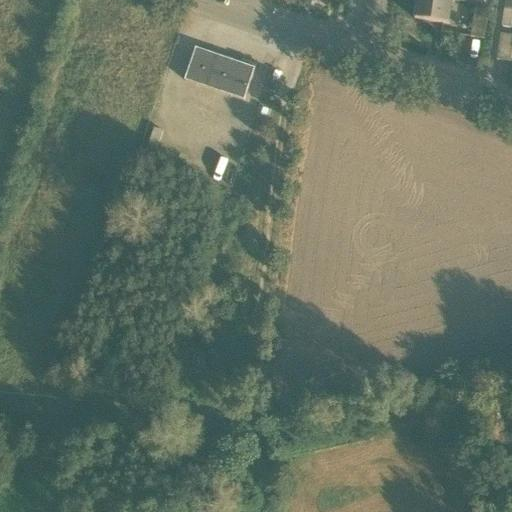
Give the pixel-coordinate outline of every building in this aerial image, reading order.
[(449,25),(452,0),(450,0),(417,0),(415,19),(449,25)] [(485,40),(488,20),(489,12),(475,10),(474,18),(471,38),(485,40)] [(511,29),(511,26),(511,11),(504,10),(502,27),(511,29)] [(511,62),(511,54),(511,36),(501,35),(497,60),(511,62)] [(244,102),(255,69),(196,49),(184,81),(244,102)] [(504,477),(502,459),(490,460),(492,478),(504,477)]
